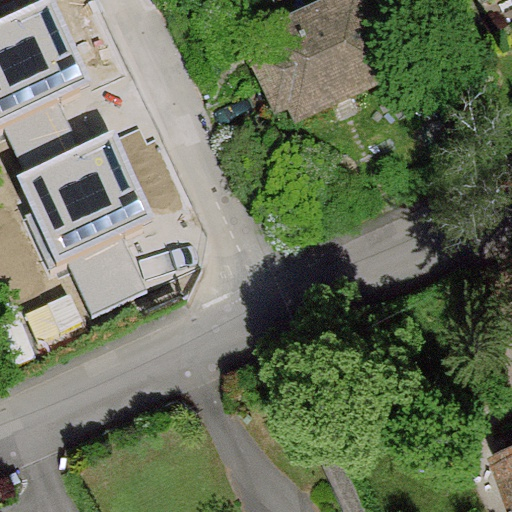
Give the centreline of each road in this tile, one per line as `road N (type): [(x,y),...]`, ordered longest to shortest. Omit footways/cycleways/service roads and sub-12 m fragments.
road 1 (residential): [(270,312),(127,0)]
road 2 (residential): [(0,438),(270,312)]
road 3 (residential): [(270,312),(511,201)]
